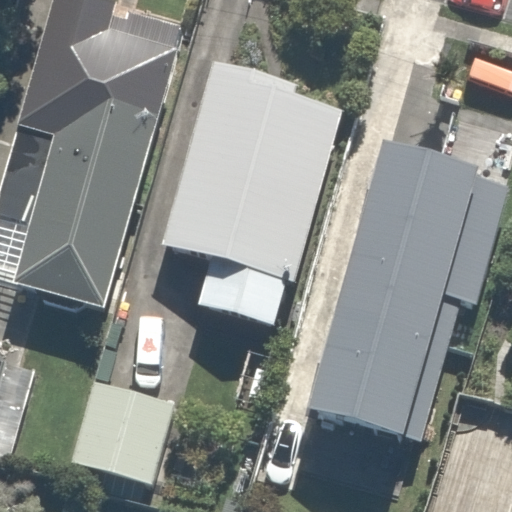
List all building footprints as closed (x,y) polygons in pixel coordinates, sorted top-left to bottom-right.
[(186,43),(57,8),(11,240),(34,245),(22,309),(118,328),(186,43)] [(349,117),(226,80),(170,264),(213,277),(198,326),(277,350),(349,117)] [(503,196),(382,162),(303,445),(423,479),(503,196)] [(0,448),(29,455),(45,378),(0,368),(0,448)] [(177,408),(104,390),(81,480),(154,499),(177,408)]
